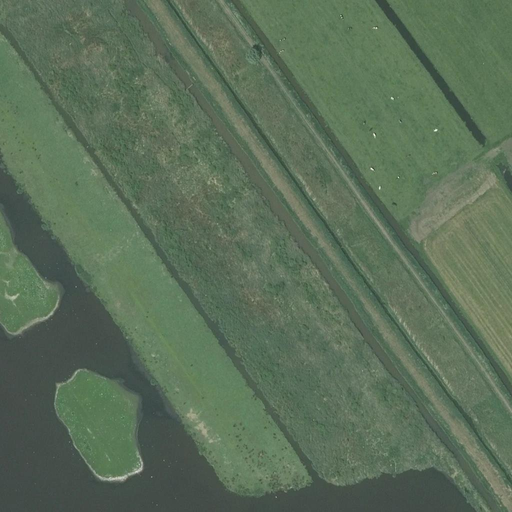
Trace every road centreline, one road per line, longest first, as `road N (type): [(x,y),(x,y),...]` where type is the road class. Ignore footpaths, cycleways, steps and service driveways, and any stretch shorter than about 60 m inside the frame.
road 1 (track): [(152,0),(511,506)]
road 2 (track): [(511,411),(220,0)]
